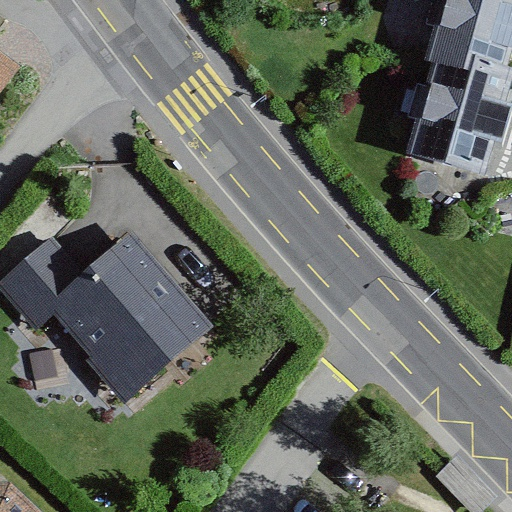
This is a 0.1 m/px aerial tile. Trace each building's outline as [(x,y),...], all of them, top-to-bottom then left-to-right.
[(511,135),(511,0),(447,0),(404,158),(499,184),(511,135)] [(0,51),(0,136),(40,78),(0,51)] [(75,232),(17,281),(60,324),(107,273),(75,232)] [(145,254),(62,332),(141,417),(225,339),(145,254)] [(38,511),(23,497),(0,497),(0,511),(38,511)]
